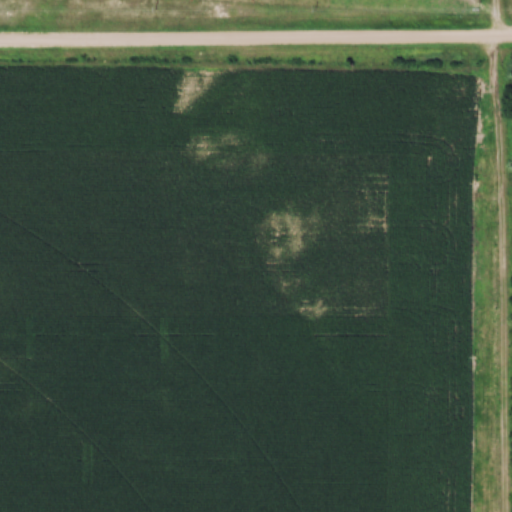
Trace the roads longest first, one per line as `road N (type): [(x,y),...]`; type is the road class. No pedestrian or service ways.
road 1 (residential): [(511,39),(0,45)]
road 2 (track): [(490,511),(491,0)]
